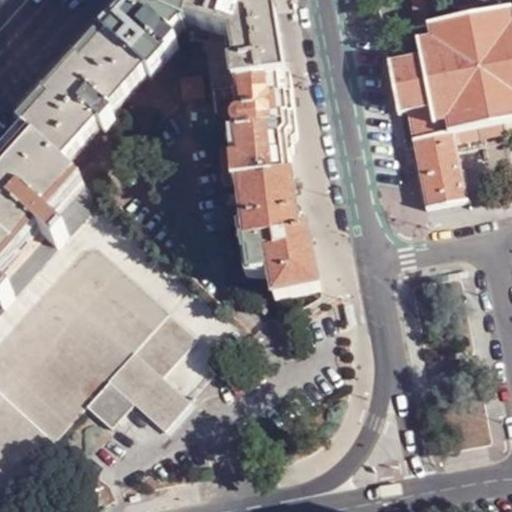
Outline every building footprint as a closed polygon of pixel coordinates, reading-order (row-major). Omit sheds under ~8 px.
[(190,33),(196,0),(141,0),(107,39),(148,75),(152,78),(182,44),(178,40),(184,32),(186,30),(190,33)] [(231,93),(286,84),(274,18),(272,18),(270,3),(258,0),(196,0),(190,33),(187,44),(207,50),(210,39),(230,44),(234,74),(228,75),(231,93)] [(411,0),(418,32),(430,30),(424,0),(411,0)] [(511,127),(511,15),(511,13),(430,30),(418,32),(415,33),(421,63),(389,70),(400,119),(410,117),(416,147),(455,139),(505,129),(511,127)] [(107,39),(23,134),(61,169),(100,128),(105,133),(116,122),(109,117),(127,99),(133,107),(144,96),(136,88),(148,75),(107,39)] [(181,101),(202,99),(200,79),(188,80),(179,81),(181,101)] [(238,190),(297,178),(291,143),(296,140),(286,84),(231,93),(227,94),(227,102),(225,107),(224,112),(225,117),(230,120),(238,167),(229,169),(231,190),(238,190)] [(455,139),(457,150),(480,146),(481,147),(508,142),(505,129),(455,139)] [(23,134),(21,132),(0,155),(0,335),(108,216),(23,134)] [(457,150),(455,139),(416,147),(430,213),(469,205),(457,150)] [(272,276),(276,303),(323,295),(312,235),(307,236),(297,178),(238,190),(253,279),(272,276)] [(0,335),(0,504),(102,388),(161,439),(185,411),(156,385),(192,347),(166,321),(191,294),(108,216),(0,335)]
